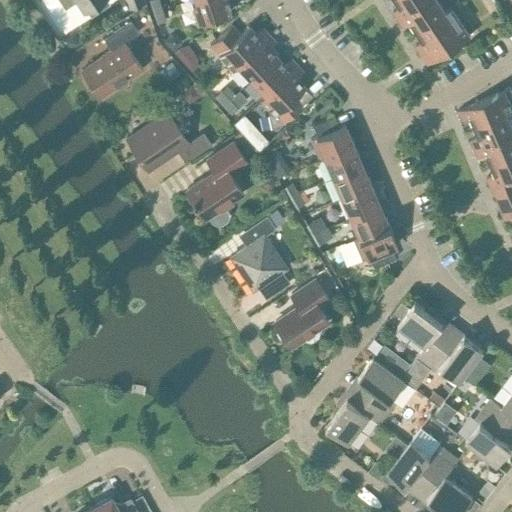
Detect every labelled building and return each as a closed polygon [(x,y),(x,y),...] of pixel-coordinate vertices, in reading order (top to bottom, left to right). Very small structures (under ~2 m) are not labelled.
[(75,0),(76,1),(84,12),(86,10),(90,15),(109,1),(108,0),(124,0),(128,8),(145,2),(146,2),(145,0),(75,0)] [(149,0),(153,11),(163,8),(160,0),(149,0)] [(189,0),(197,22),(230,11),(226,0),(189,0)] [(396,0),(400,5),(393,10),(398,18),(425,0),(396,0)] [(438,0),(425,0),(398,18),(404,26),(411,21),(416,29),(445,10),(438,0)] [(423,39),(416,44),(429,63),(470,35),(451,6),(445,10),(416,29),(417,31),(423,39)] [(153,11),(157,23),(166,19),(163,8),(153,11)] [(111,50),(81,69),(99,96),(116,85),(126,87),(128,77),(142,68),(125,42),(139,33),(131,21),(103,39),(111,50)] [(232,69),(237,64),(269,34),(262,27),(256,33),(248,25),(239,33),(231,24),(210,44),(232,69)] [(73,30),(61,39),(69,51),(81,42),(73,30)] [(173,32),(164,39),(165,42),(172,49),(181,41),(173,32)] [(237,64),(251,79),(276,55),(269,47),(275,41),(269,34),(237,64)] [(191,70),(191,69),(197,64),(196,56),(187,44),(180,46),(174,51),(191,70)] [(276,55),(251,79),(264,93),(264,94),(296,64),(290,57),(284,63),(276,55)] [(171,62),(160,70),(169,81),(179,72),(171,62)] [(259,98),(272,112),(271,113),(268,113),(270,127),(277,126),(282,122),(312,95),(304,86),(305,85),(297,77),(303,71),(296,64),(264,94),(264,93),(259,98)] [(504,89),(458,109),(462,119),(470,115),(474,125),(506,111),(507,113),(511,110),(511,107),(508,97),(510,96),(511,95),(511,90),(510,87),(506,89),(504,89)] [(214,95),(223,105),(230,98),(222,89),(214,95)] [(223,105),(232,114),(238,107),(230,98),(223,105)] [(177,150),(184,161),(211,143),(203,131),(188,141),(167,110),(126,137),(148,169),(177,150)] [(471,139),(475,147),(511,131),(511,124),(507,113),(506,111),(474,125),(479,135),(471,139)] [(237,119),(233,122),(233,123),(258,150),(268,140),(243,113),(237,119)] [(319,160),(324,158),(324,157),(353,145),(344,124),(339,126),(334,115),(312,125),(317,136),(310,139),(319,160)] [(511,131),(475,147),(478,156),(486,153),(491,163),(511,153),(511,131)] [(194,202),(205,218),(208,215),(212,220),(216,222),(221,222),(225,219),(227,215),(227,210),(223,205),(243,192),(229,171),(245,159),(233,141),(206,158),(214,170),(186,189),(191,198),(190,199),(192,203),(194,202)] [(324,158),(332,177),(362,164),(353,145),(324,157),(324,158)] [(487,176),(496,197),(511,189),(511,153),(491,163),(495,173),(487,176)] [(284,159),(271,166),(276,176),(290,169),(284,159)] [(332,177),(341,197),(370,184),(362,164),(332,177)] [(284,185),(291,196),(297,192),(298,192),(292,180),(284,185)] [(341,197),(349,217),(379,204),(370,184),(341,197)] [(511,215),(511,189),(496,197),(505,218),(511,215)] [(297,207),(304,202),(298,192),(297,192),(291,196),(297,207)] [(357,236),(358,237),(387,224),(379,204),(349,217),(357,236)] [(230,256),(252,289),(286,266),(264,234),(275,227),(267,214),(243,230),(251,242),(230,256)] [(306,223),(312,233),(320,228),(314,218),(306,223)] [(391,247),(396,244),(387,224),(358,237),(357,236),(353,238),(362,259),(369,256),(374,267),(396,258),(391,247)] [(326,225),(320,228),(320,229),(325,239),(332,235),(326,225)] [(320,228),(312,233),(319,244),(326,240),(325,239),(320,228)] [(297,307),(274,321),(279,328),(285,338),(290,345),(304,336),(306,340),(311,340),(317,336),(318,332),(316,328),(328,320),(317,304),(328,297),(314,276),(288,293),(297,307)] [(401,300),(394,311),(401,317),(409,306),(401,300)] [(443,324),(444,323),(416,302),(417,301),(416,300),(397,324),(398,325),(399,324),(425,344),(417,354),(428,363),(449,334),(440,326),(442,323),(443,324)] [(449,334),(428,363),(438,370),(441,366),(458,379),(458,380),(459,381),(483,349),(484,350),(485,349),(464,333),(463,334),(464,335),(459,341),(449,334)] [(366,380),(359,390),(388,412),(380,422),(396,401),(391,398),(404,381),(405,382),(406,381),(374,356),(375,355),(374,355),(358,376),(359,377),(360,376),(366,380)] [(434,389),(429,397),(439,405),(445,397),(434,389)] [(369,414),(380,422),(388,412),(359,390),(352,399),(348,397),(349,396),(348,395),(327,423),(326,423),(325,424),(349,442),(350,441),(349,440),(369,414)] [(491,397),(483,407),(487,410),(511,428),(511,391),(502,405),(501,404),(491,397)] [(505,439),(511,429),(511,428),(487,410),(483,407),(475,418),(480,421),(467,438),(466,437),(465,438),(497,462),(496,463),(497,464),(511,444),(511,442),(511,443),(505,439)] [(412,478),(422,485),(444,457),(439,453),(433,449),(430,453),(413,440),(413,439),(412,438),(388,470),(387,469),(386,470),(407,486),(408,485),(407,484),(412,478)] [(445,446),(439,453),(444,457),(453,464),(459,456),(445,446)] [(431,493),(429,496),(428,495),(427,496),(448,511),(460,511),(474,495),(473,494),(472,495),(446,475),(454,464),(453,464),(444,457),(422,485),(431,493)] [(375,460),(368,470),(378,479),(388,466),(380,460),(375,460)] [(491,468),(488,471),(488,476),(492,478),(496,478),(499,475),(499,470),(495,467),(491,468)] [(92,506),(94,511),(138,511),(130,496),(115,504),(111,497),(112,496),(111,495),(92,506)]
